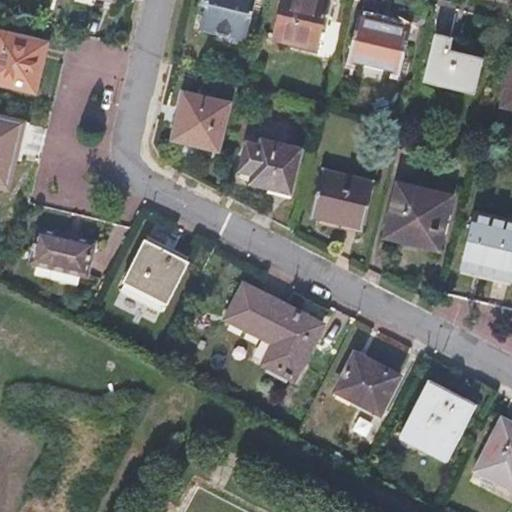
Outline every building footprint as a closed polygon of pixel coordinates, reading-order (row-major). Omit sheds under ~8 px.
[(77,0),(111,9),(113,0),(77,0)] [(207,0),(200,30),(223,35),(224,30),(246,34),(253,0),(207,0)] [(278,0),(270,36),(290,41),(291,35),(317,42),(326,0),(278,0)] [(358,15),(348,60),(400,73),(410,28),(358,15)] [(0,30),(0,81),(33,90),(44,41),(0,30)] [(435,34),(424,82),(472,94),(481,57),(449,49),(452,37),(435,34)] [(511,56),(501,104),(511,106),(511,56)] [(185,92),(173,137),(216,148),(227,103),(185,92)] [(0,115),(0,184),(6,186),(13,155),(19,157),(26,124),(22,121),(0,115)] [(244,143),(239,168),(251,170),(249,180),(288,190),(298,148),(259,138),(258,146),(244,143)] [(322,171),(311,215),(364,227),(374,183),(322,171)] [(399,184),(388,233),(438,246),(451,198),(399,184)] [(511,220),(472,210),(460,265),(511,278),(511,273),(511,220)] [(31,242),(30,247),(35,248),(31,264),(84,276),(91,242),(39,230),(36,243),(31,242)] [(151,236),(122,290),(161,310),(189,256),(151,236)] [(245,283),(228,316),(273,340),(263,360),(294,376),(321,322),(245,283)] [(353,352),(335,389),(377,411),(396,374),(353,352)] [(425,377),(401,425),(432,441),(428,449),(447,459),(475,403),(425,377)] [(511,427),(499,421),(475,470),(511,489),(511,427)]
